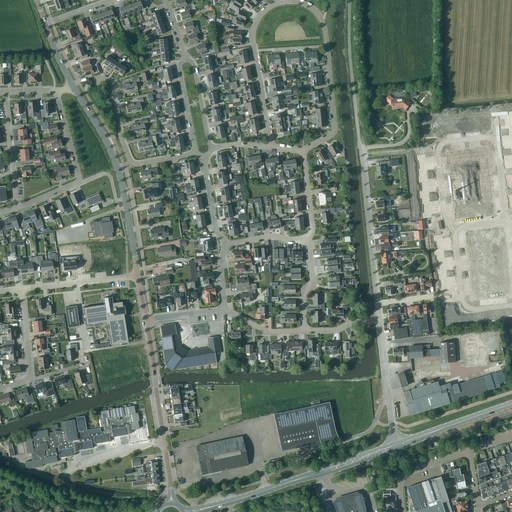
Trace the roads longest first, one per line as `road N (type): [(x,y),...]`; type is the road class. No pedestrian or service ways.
road 1 (unclassified): [(377,304),(350,63),(351,0)]
road 2 (residential): [(285,0),(312,8),(327,36),(336,133),(303,152)]
road 3 (secondary): [(171,502),(147,320)]
road 4 (residential): [(272,147),(253,42),(261,14),(285,0)]
road 5 (residential): [(16,209),(79,181),(56,90)]
road 6 (residential): [(494,136),(438,151),(444,213),(453,227)]
road 7 (primary): [(393,443),(271,488)]
road 8 (residential): [(453,227),(464,309),(511,304)]
road 9 (primary): [(271,488),(395,449)]
road 10 (unclassified): [(393,443),(378,317)]
